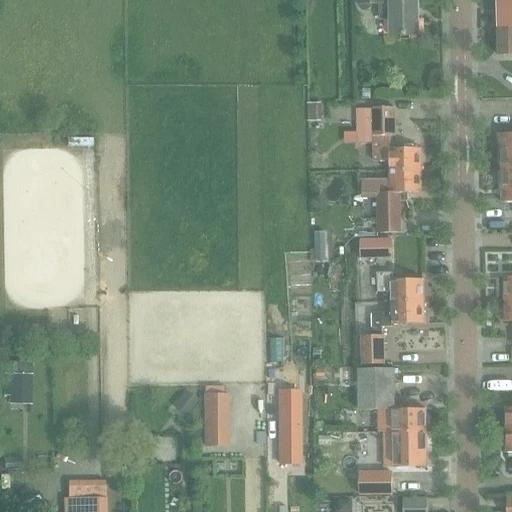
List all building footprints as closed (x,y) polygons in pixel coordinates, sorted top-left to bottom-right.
[(385,0),(357,0),(357,4),(379,4),(379,20),(390,20),(390,36),(419,36),(419,2),(385,3),(385,0)] [(511,0),(508,0),(498,0),(498,29),(511,28),(511,0)] [(511,28),(498,29),(499,56),(511,56),(511,28)] [(502,109),(500,85),(484,86),(486,110),(502,109)] [(325,89),(310,88),(310,108),(324,108),(325,89)] [(373,110),(357,110),(357,144),(374,144),(374,162),(389,162),(389,171),(422,171),(422,149),(392,150),(392,136),(395,136),(394,108),(373,109),(373,110)] [(511,168),(511,134),(500,135),(501,169),(511,168)] [(511,168),(501,169),(501,191),(502,203),(511,202),(511,168)] [(401,235),(400,194),(422,194),(422,171),(389,171),(389,181),(361,181),(362,214),(367,214),(367,228),(378,228),(378,235),(401,235)] [(391,239),(360,240),(361,258),(391,257),(391,239)] [(326,248),(315,248),(315,261),(326,261),(326,248)] [(391,293),(391,302),(423,301),(423,280),(392,280),(392,274),(377,274),(377,293),(391,293)] [(511,277),(503,278),(503,300),(511,300),(511,277)] [(511,300),(503,300),(503,322),(511,322),(511,300)] [(362,365),(384,365),(383,336),(382,336),(382,327),(393,327),(393,325),(424,324),(423,301),(391,302),(392,312),(380,313),(371,313),(372,336),(361,337),(362,365)] [(393,369),(358,370),(359,411),(379,411),(379,431),(385,431),(394,431),(425,431),(425,410),(394,411),(393,369)] [(32,376),(3,376),(3,398),(9,398),(9,406),(32,406),(32,376)] [(300,391),(280,392),(281,462),(301,462),(300,391)] [(186,392),(176,404),(188,413),(198,402),(186,392)] [(225,396),(204,396),(205,447),(225,447),(225,396)] [(350,399),(337,399),(337,412),(350,411),(350,399)] [(180,440),(180,421),(154,422),(155,441),(180,440)] [(394,431),(385,431),(386,467),(426,466),(426,454),(425,431),(394,431)] [(391,470),(361,470),(361,494),(392,494),(391,470)] [(63,511),(105,511),(105,485),(75,485),(75,498),(63,498),(63,511)] [(338,499),(337,511),(347,511),(351,509),(351,500),(338,499)] [(427,511),(427,499),(402,499),(402,511),(427,511)]
